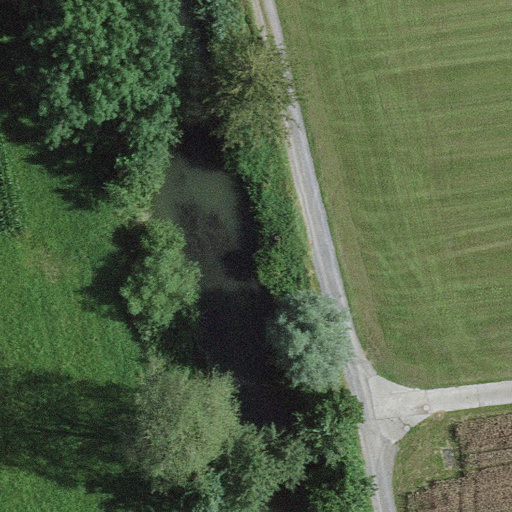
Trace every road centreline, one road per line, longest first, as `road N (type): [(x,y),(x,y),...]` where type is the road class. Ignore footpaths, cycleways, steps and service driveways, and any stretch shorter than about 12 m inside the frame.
road 1 (track): [(388,511),(261,0)]
road 2 (track): [(511,391),(363,408)]
